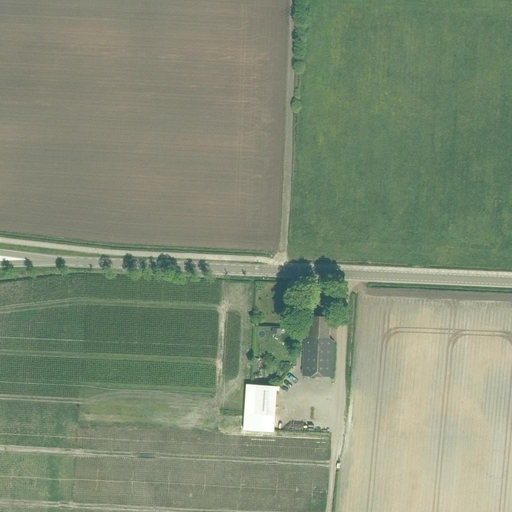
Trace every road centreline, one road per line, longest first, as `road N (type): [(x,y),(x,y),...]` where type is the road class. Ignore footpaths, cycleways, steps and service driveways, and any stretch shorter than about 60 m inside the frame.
road 1 (tertiary): [(0,258),(511,281)]
road 2 (track): [(281,262),(292,0)]
